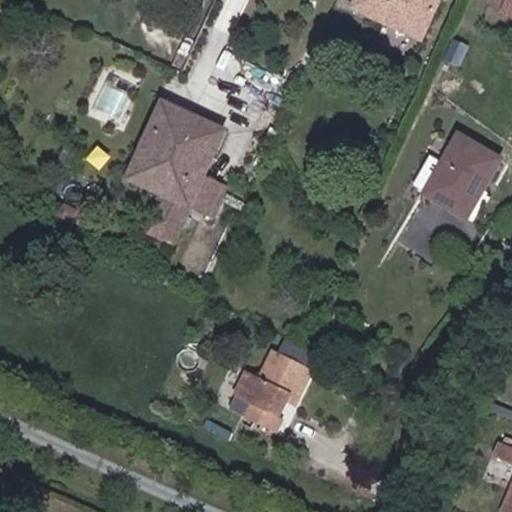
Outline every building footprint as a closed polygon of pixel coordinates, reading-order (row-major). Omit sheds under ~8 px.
[(360,0),(358,6),(423,37),(440,0),(360,0)] [(504,12),(511,15),(511,0),(495,0),(507,4),(504,12)] [(227,128),(167,102),(134,179),(165,192),(149,229),(177,241),(193,203),(219,214),(230,188),(206,178),(227,128)] [(464,133),(434,193),(474,215),(506,156),(464,133)] [(324,375),(284,354),(272,381),(256,372),(245,394),(259,401),(251,419),(278,431),(291,403),(299,388),(314,395),(324,375)] [(390,389),(349,369),(340,388),(368,401),(365,406),(379,413),(390,389)] [(299,388),(291,403),(306,410),(314,395),(299,388)] [(511,511),(511,445),(496,439),(489,456),(511,466),(511,473),(496,510),(501,511),(511,511)]
